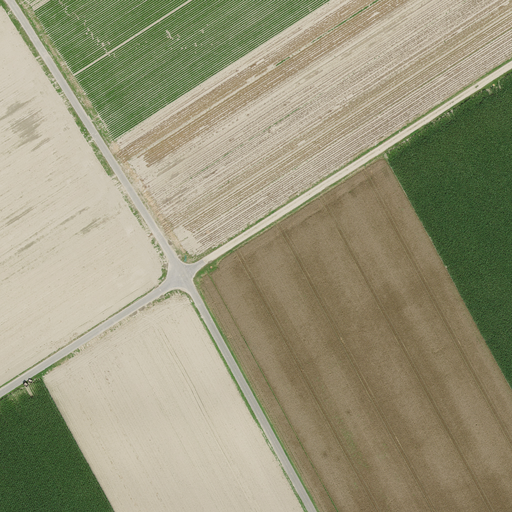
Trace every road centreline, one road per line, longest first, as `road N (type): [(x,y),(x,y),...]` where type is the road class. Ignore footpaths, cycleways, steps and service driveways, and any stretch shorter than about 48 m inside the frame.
road 1 (track): [(511,53),(0,391)]
road 2 (track): [(8,0),(183,275),(310,511)]
